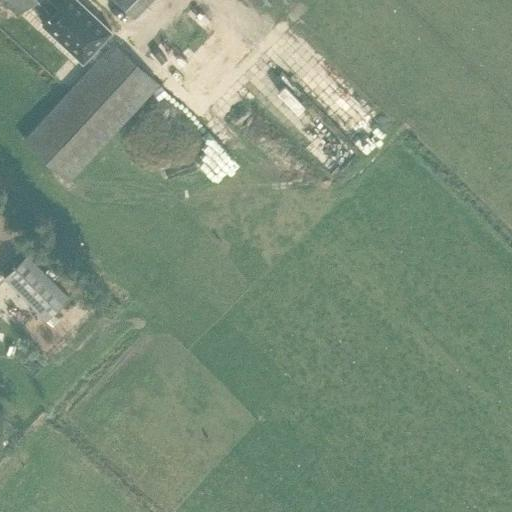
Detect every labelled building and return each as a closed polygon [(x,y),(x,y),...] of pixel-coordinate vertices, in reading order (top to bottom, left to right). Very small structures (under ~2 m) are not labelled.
[(4,0),(16,11),(25,0),(4,0)] [(43,0),(55,10),(42,23),(83,61),(112,30),(79,0),(43,0)] [(116,0),(134,17),(149,0),(116,0)] [(227,0),(220,0),(183,40),(302,150),(343,106),(227,0)] [(113,41),(24,139),(69,180),(158,83),(113,41)] [(137,130),(173,156),(198,123),(162,96),(137,130)] [(46,319),(69,297),(27,254),(4,276),(46,319)] [(84,346),(63,367),(71,375),(92,354),(84,346)]
